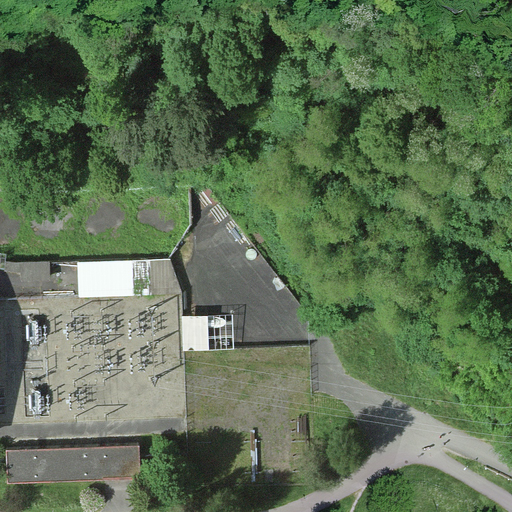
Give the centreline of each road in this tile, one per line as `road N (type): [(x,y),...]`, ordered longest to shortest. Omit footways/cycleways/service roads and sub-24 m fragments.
road 1 (track): [(511,281),(431,196),(359,170),(285,118),(239,110),(85,125),(0,118)]
road 2 (unclassified): [(511,465),(435,429),(418,429),(297,511)]
